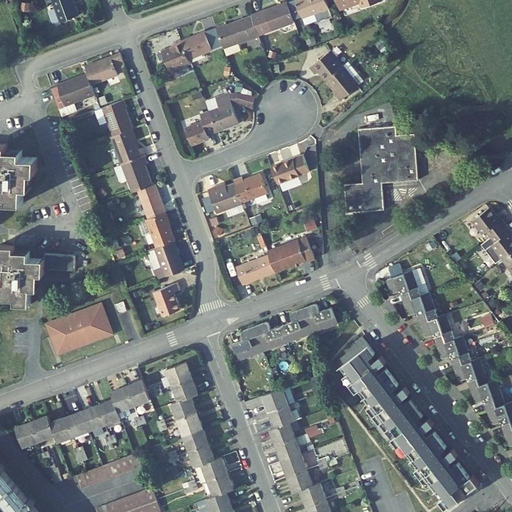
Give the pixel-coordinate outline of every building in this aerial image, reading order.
[(78,15),(72,0),(53,0),(61,21),(78,15)] [(326,0),(296,0),(303,18),(306,25),(318,20),(318,22),(333,17),(326,0)] [(252,14),(259,34),(294,21),(287,1),(252,14)] [(259,34),(252,14),(227,24),(226,22),(216,26),(217,27),(224,48),(239,42),(260,35),(259,34)] [(205,31),(182,40),(189,58),(212,48),(205,31)] [(383,38),(376,43),(381,49),(387,44),(383,38)] [(171,70),(191,62),(189,58),(182,40),(181,39),(175,42),(176,45),(163,50),(171,70)] [(242,50),(239,42),(224,48),(227,56),(242,50)] [(343,65),(331,50),(314,64),(311,66),(316,73),(319,71),(326,79),(327,78),(343,65)] [(121,53),(85,66),(88,73),(92,84),(118,75),(116,68),(125,65),(121,54),(121,53)] [(343,65),(358,85),(364,80),(348,61),(343,65)] [(358,85),(343,65),(327,78),(338,91),(336,93),(341,100),(359,86),(358,85)] [(88,73),(51,87),(62,115),(77,110),(75,102),(96,94),(92,84),(88,73)] [(218,131),(240,123),(232,102),(229,96),(218,100),(217,100),(219,107),(210,110),(218,131)] [(124,99),(103,107),(113,135),(132,128),(133,128),(126,107),(127,106),(124,99)] [(218,131),(210,110),(200,114),(203,121),(186,127),(192,144),(209,138),(208,134),(218,131)] [(363,182),(346,184),(348,211),(384,209),(382,182),(418,179),(415,133),(397,134),(397,126),(360,129),(363,182)] [(132,128),(113,135),(112,136),(122,164),(145,155),(142,147),(139,148),(132,128)] [(0,194),(8,195),(8,197),(8,202),(23,203),(24,187),(29,187),(30,173),(32,173),(37,173),(37,169),(38,157),(22,157),(22,152),(7,151),(8,149),(8,144),(4,144),(0,143),(0,194)] [(310,171),(303,154),(272,166),(278,183),(310,171)] [(122,164),(127,176),(132,192),(138,190),(152,184),(145,164),(148,163),(145,155),(122,164)] [(127,176),(122,164),(115,166),(120,179),(127,176)] [(88,166),(85,169),(89,175),(93,171),(88,166)] [(244,200),(268,191),(261,173),(244,179),(242,176),(234,179),(235,182),(236,183),(242,201),(244,200)] [(155,183),(152,184),(138,190),(149,218),(166,211),(155,183)] [(242,201),(236,183),(223,187),(222,184),(209,189),(210,192),(216,209),(217,212),(243,202),(242,201)] [(216,209),(210,192),(205,194),(211,211),(216,209)] [(483,234),(488,239),(507,225),(503,219),(500,221),(497,216),(490,207),(473,220),(483,234)] [(259,210),(249,214),(251,219),(261,216),(259,210)] [(166,211),(149,218),(146,219),(150,232),(152,231),(158,247),(174,241),(175,240),(168,221),(170,221),(166,211)] [(308,229),(318,226),(314,216),(305,219),(308,229)] [(507,225),(488,239),(482,244),(496,263),(503,259),(511,251),(511,235),(510,232),(511,231),(507,225)] [(223,236),(226,230),(216,226),(213,231),(223,236)] [(258,228),(244,233),(246,237),(260,232),(258,228)] [(268,250),(270,254),(276,271),(307,259),(307,261),(315,258),(307,236),(268,250)] [(158,247),(156,247),(163,266),(155,269),(154,269),(158,279),(184,269),(174,241),(158,247)] [(45,268),(45,258),(30,258),(30,253),(15,252),(15,250),(15,245),(8,245),(0,244),(0,290),(1,290),(1,295),(16,296),(16,303),(31,304),(32,289),(36,289),(37,274),(45,274),(45,273),(45,268)] [(156,247),(148,250),(155,269),(163,266),(156,247)] [(123,249),(117,251),(120,258),(126,256),(123,249)] [(511,251),(503,259),(511,270),(511,272),(511,274),(511,275),(511,251)] [(76,254),(45,253),(45,258),(45,268),(76,269),(76,254)] [(270,254),(237,266),(243,283),(276,271),(270,254)] [(467,263),(464,258),(456,264),(459,269),(467,263)] [(412,270),(388,278),(392,290),(393,291),(394,291),(401,289),(405,300),(421,295),(420,292),(412,270)] [(480,280),(475,284),(481,291),(485,288),(480,280)] [(178,282),(154,291),(163,315),(181,309),(175,292),(181,290),(178,282)] [(421,295),(405,300),(408,312),(409,312),(411,313),(417,311),(421,322),(438,316),(429,292),(421,295)] [(494,298),(489,301),(494,307),(498,304),(494,298)] [(124,300),(116,303),(119,313),(128,310),(124,300)] [(316,304),(304,308),(313,333),(338,323),(332,307),(320,311),(318,305),(317,304),(316,304)] [(101,305),(50,323),(54,334),(60,351),(111,332),(101,305)] [(289,341),(294,340),(313,333),(304,308),(293,312),(292,314),(294,321),(283,325),(289,341)] [(438,316),(421,322),(425,333),(426,334),(428,335),(434,333),(438,344),(455,338),(446,314),(438,316)] [(289,341),(283,325),(272,329),(269,323),(268,322),(266,322),(256,326),(264,351),(289,341)] [(264,351),(256,326),(244,330),(243,331),(243,333),(245,339),(234,343),(240,359),(264,351)] [(455,338),(438,344),(442,355),(443,356),(444,357),(451,354),(455,366),(471,360),(463,336),(455,338)] [(471,477),(467,480),(473,488),(480,483),(371,342),(368,344),(369,346),(369,345),(376,354),(368,360),(373,367),(379,375),(387,369),(393,376),(399,384),(391,390),(397,398),(403,405),(411,399),(417,407),(431,426),(426,430),(421,422),(418,424),(422,429),(427,437),(435,431),(441,439),(447,446),(439,452),(445,460),(451,468),(459,461),(465,469),(471,477)] [(344,377),(350,385),(373,367),(368,360),(376,354),(369,345),(369,346),(346,363),(352,371),(347,375),(344,377)] [(471,360),(455,366),(458,376),(460,378),(461,378),(468,376),(472,388),(488,382),(480,357),(471,360)] [(168,368),(173,384),(193,377),(187,361),(168,368)] [(347,375),(352,371),(346,363),(341,367),(347,375)] [(379,375),(373,367),(350,385),(356,393),(359,391),(364,387),(370,394),(393,376),(387,369),(379,375)] [(399,384),(393,376),(370,394),(376,402),(371,406),(367,408),(374,416),(397,398),(391,390),(399,384)] [(173,384),(180,400),(192,396),(199,393),(193,377),(173,384)] [(321,386),(317,377),(310,380),(314,389),(321,386)] [(151,399),(144,379),(128,385),(135,405),(151,399)] [(488,382),(472,388),(476,399),(477,400),(478,400),(485,398),(489,410),(505,404),(497,379),(488,382)] [(135,405),(128,385),(112,391),(114,398),(119,411),(129,407),(135,405)] [(371,406),(376,402),(370,394),(364,387),(359,391),(371,406)] [(264,395),(270,411),(289,404),(283,388),(264,395)] [(172,403),(178,419),(198,412),(192,396),(180,400),(172,403)] [(119,411),(114,398),(98,404),(106,424),(122,418),(119,411)] [(403,405),(397,398),(374,416),(380,424),(383,422),(388,418),(394,425),(417,407),(411,399),(403,405)] [(511,401),(505,404),(489,410),(493,421),(494,422),(496,422),(502,420),(506,431),(511,429),(511,401)] [(90,429),(106,424),(98,404),(83,410),(90,429)] [(289,404),(270,411),(276,427),(290,421),(295,420),(289,404)] [(131,412),(129,407),(119,411),(122,418),(129,415),(131,412)] [(431,426),(417,407),(394,425),(400,433),(395,437),(392,440),(398,448),(422,429),(418,424),(421,422),(426,430),(431,426)] [(90,429),(83,410),(67,416),(74,435),(90,429)] [(184,435),(204,428),(198,412),(178,419),(184,435)] [(51,422),(48,415),(33,421),(40,440),(56,434),(51,422)] [(74,435),(67,416),(51,422),(56,434),(58,441),(74,435)] [(299,418),(295,420),(290,421),(293,431),(302,428),(299,418)] [(395,437),(400,433),(394,425),(388,418),(383,422),(395,437)] [(40,440),(33,421),(16,427),(24,446),(40,440)] [(271,429),(276,444),(295,437),(293,431),(290,421),(276,427),(271,429)] [(184,435),(190,450),(209,443),(204,428),(184,435)] [(315,430),(308,433),(309,437),(322,433),(321,428),(315,430)] [(422,429),(398,448),(404,455),(407,453),(412,449),(418,457),(441,439),(435,431),(427,437),(422,429)] [(58,441),(56,434),(40,440),(42,447),(58,441)] [(276,444),(282,460),(301,453),(295,437),(276,444)] [(447,446),(441,439),(418,457),(424,464),(418,468),(415,471),(421,478),(445,460),(439,452),(447,446)] [(196,466),(203,464),(215,459),(209,443),(190,450),(196,466)] [(88,458),(83,445),(79,447),(83,460),(88,458)] [(83,460),(79,447),(74,449),(79,461),(83,460)] [(418,468),(424,464),(418,457),(412,449),(407,453),(418,468)] [(49,451),(44,452),(47,459),(55,482),(63,479),(58,467),(56,467),(52,456),(51,457),(49,451)] [(139,452),(77,474),(82,488),(144,465),(139,452)] [(282,460),(288,476),(307,469),(301,453),(282,460)] [(203,464),(209,479),(228,472),(222,456),(215,459),(203,464)] [(451,468),(445,460),(421,478),(427,486),(430,484),(435,480),(441,488),(465,469),(459,461),(451,468)] [(39,511),(33,505),(35,503),(33,500),(31,498),(29,499),(3,469),(5,468),(4,465),(1,463),(0,463),(0,494),(15,511),(39,511)] [(294,492),(301,489),(313,485),(307,469),(288,476),(294,492)] [(471,477),(465,469),(441,488),(447,495),(442,499),(439,501),(445,509),(469,491),(463,483),(465,481),(467,480),(471,477)] [(228,472),(209,479),(215,495),(227,491),(234,488),(228,472)] [(361,480),(343,486),(345,491),(357,486),(363,484),(361,480)] [(442,499),(447,495),(441,488),(435,480),(430,484),(442,499)] [(472,489),(465,481),(463,483),(469,491),(472,489)] [(301,489),(307,505),(326,498),(320,482),(313,485),(301,489)] [(185,488),(186,493),(199,488),(197,484),(190,486),(185,488)] [(159,511),(152,487),(96,507),(97,511),(159,511)] [(208,498),(212,511),(217,511),(233,507),(227,491),(215,495),(208,498)] [(199,511),(212,511),(208,498),(197,502),(199,511)] [(309,511),(331,511),(326,498),(307,505),(309,511)]
